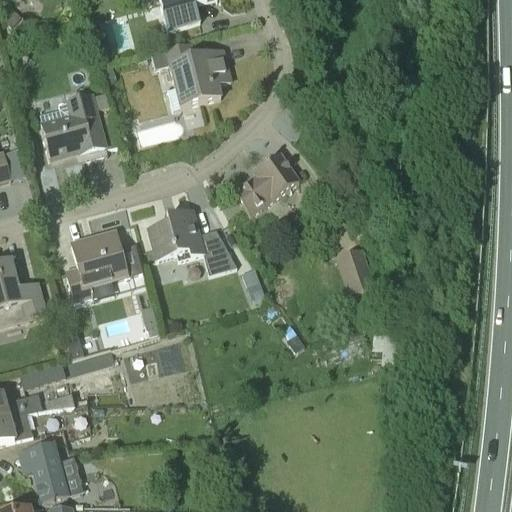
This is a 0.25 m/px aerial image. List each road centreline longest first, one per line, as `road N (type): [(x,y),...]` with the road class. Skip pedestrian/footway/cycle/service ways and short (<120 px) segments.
road 1 (residential): [(0,231),(175,182),(226,151),(269,110),(283,78),(283,50),(262,0)]
road 2 (trunk): [(511,262),(486,511)]
